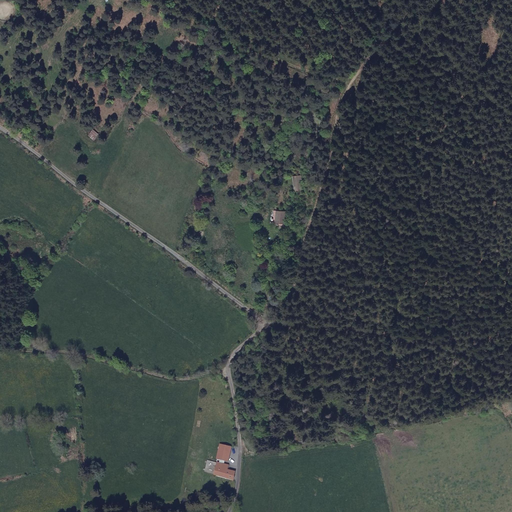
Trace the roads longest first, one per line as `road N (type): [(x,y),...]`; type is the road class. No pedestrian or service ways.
road 1 (track): [(416,0),(340,97),(300,262),(265,324)]
road 2 (unclassified): [(265,324),(0,125)]
road 3 (track): [(228,364),(171,379),(78,355),(0,352)]
road 4 (unclassified): [(265,324),(228,364),(240,457),(228,511)]
